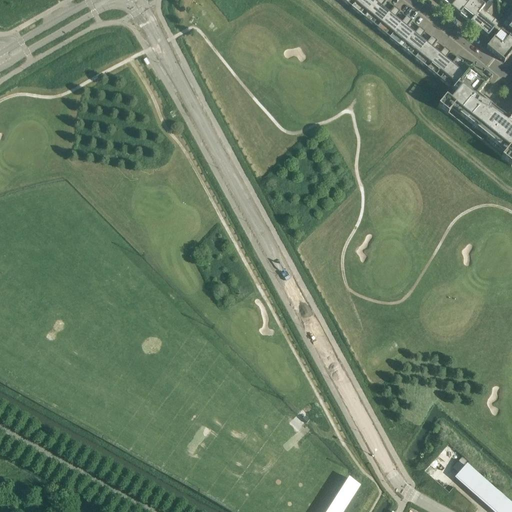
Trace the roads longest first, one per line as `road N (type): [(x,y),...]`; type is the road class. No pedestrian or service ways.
road 1 (unclassified): [(439,511),(395,483),(160,47)]
road 2 (tertiary): [(2,67),(105,6),(127,6)]
road 3 (residential): [(511,69),(495,66),(412,0)]
